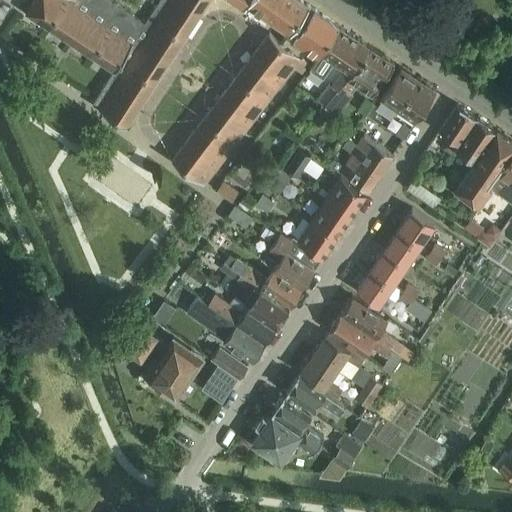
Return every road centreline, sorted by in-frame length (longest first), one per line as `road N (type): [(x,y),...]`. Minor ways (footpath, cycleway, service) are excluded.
road 1 (residential): [(181,491),(453,82)]
road 2 (residential): [(0,40),(224,204)]
road 3 (residential): [(453,82),(328,0)]
